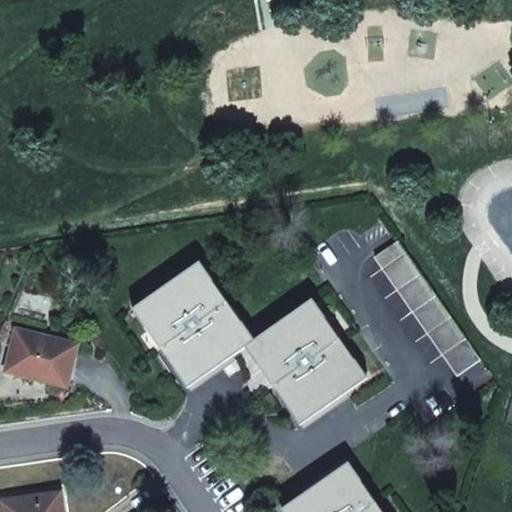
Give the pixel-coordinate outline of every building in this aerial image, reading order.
[(375,258),(457,376),(481,360),(398,242),(375,258)] [(160,348),(188,388),(246,347),(255,340),(227,301),(221,305),(207,284),(212,280),(200,263),(133,310),(146,327),(151,323),(166,344),(160,348)] [(212,280),(207,284),(221,305),(227,301),(212,280)] [(273,386),(301,425),(368,377),(340,338),(335,342),(320,321),(325,318),(313,300),(255,340),(246,347),(258,365),(264,361),(279,382),(273,386)] [(325,318),(320,321),(335,342),(340,338),(325,318)] [(151,323),(146,327),(160,348),(166,344),(151,323)] [(17,330),(7,371),(67,386),(77,345),(17,330)] [(264,361),(258,365),(273,386),(279,382),(264,361)] [(375,511),(371,506),(376,503),(349,463),(282,510),(283,511),(375,511)] [(2,501),(3,511),(62,511),(60,493),(2,501)] [(375,511),(383,511),(376,503),(371,506),(375,511)]
